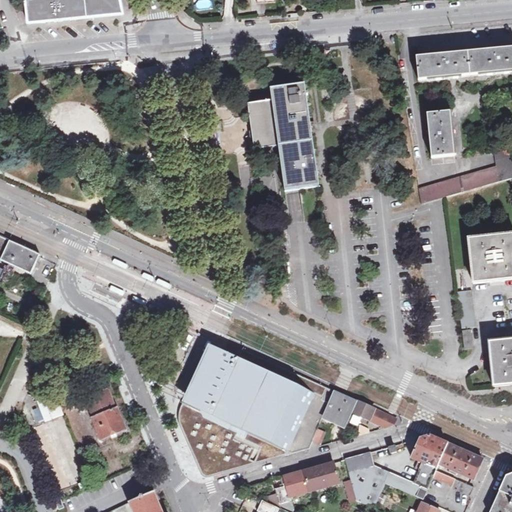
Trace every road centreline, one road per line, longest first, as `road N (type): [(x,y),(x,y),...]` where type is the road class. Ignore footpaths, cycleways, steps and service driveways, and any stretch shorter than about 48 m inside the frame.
road 1 (unclassified): [(83,233),(433,396)]
road 2 (tertiary): [(166,37),(511,6)]
road 3 (residential): [(433,396),(407,431),(182,493)]
road 4 (residential): [(173,472),(112,322),(70,292),(68,271),(83,233)]
road 5 (tertiary): [(0,52),(166,37)]
